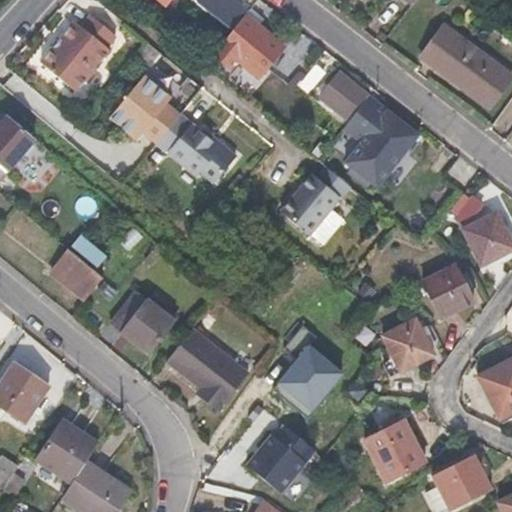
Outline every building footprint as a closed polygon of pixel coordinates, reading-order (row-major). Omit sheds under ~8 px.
[(228,0),(195,0),(235,32),(246,18),(247,15),(228,0)] [(262,77),(285,48),(246,18),(235,32),(215,57),(231,69),(239,60),(262,77)] [(79,25),(60,50),(45,66),(81,96),(115,54),(111,50),(121,39),(95,19),(86,29),(79,25)] [(506,75),(438,25),(415,56),(483,106),(506,75)] [(315,87),(322,80),(311,70),(297,88),(321,106),(328,97),(315,87)] [(185,119),(172,109),(177,102),(149,80),(139,93),(135,90),(122,105),(126,107),(115,121),(141,144),(145,138),(148,136),(162,148),(185,119)] [(350,123),(369,100),(351,85),(333,109),(350,123)] [(381,189),(421,135),(371,97),(369,100),(350,123),(345,130),(364,143),(348,165),(381,189)] [(0,179),(34,140),(8,117),(0,125),(0,179)] [(219,148),(185,119),(162,148),(201,181),(204,177),(218,188),(240,161),(221,145),(219,148)] [(312,236),(352,188),(329,168),(320,180),(314,176),(283,214),(312,236)] [(89,221),(98,205),(82,196),(72,211),(89,221)] [(511,250),(511,248),(496,215),(463,231),(480,265),(511,250)] [(102,279),(69,252),(52,274),(72,290),(71,291),(84,301),(102,279)] [(472,304),(457,271),(426,285),(442,318),(472,304)] [(176,321),(136,289),(127,300),(167,331),(176,321)] [(110,321),(123,333),(134,341),(149,354),(167,331),(127,300),(110,321)] [(433,358),(416,322),(385,337),(401,372),(433,358)] [(246,374),(191,328),(180,341),(237,386),(246,374)] [(214,413),(237,386),(180,341),(165,359),(199,388),(193,395),(214,413)] [(511,409),(511,360),(480,376),(499,416),(511,409)] [(0,406),(26,423),(48,387),(15,366),(0,388),(0,406)] [(424,458),(405,417),(368,435),(387,475),(424,458)] [(88,462),(99,443),(63,421),(37,460),(73,484),(88,462)] [(313,446),(285,424),(275,436),(272,433),(248,465),(279,490),(313,446)] [(489,489),(472,453),(432,473),(449,507),(489,489)] [(0,486),(0,487),(12,469),(0,460),(0,486)] [(85,511),(119,511),(132,492),(88,462),(73,484),(64,498),(85,511)] [(511,511),(511,495),(496,503),(500,511),(511,511)] [(277,511),(263,502),(255,511),(277,511)]
